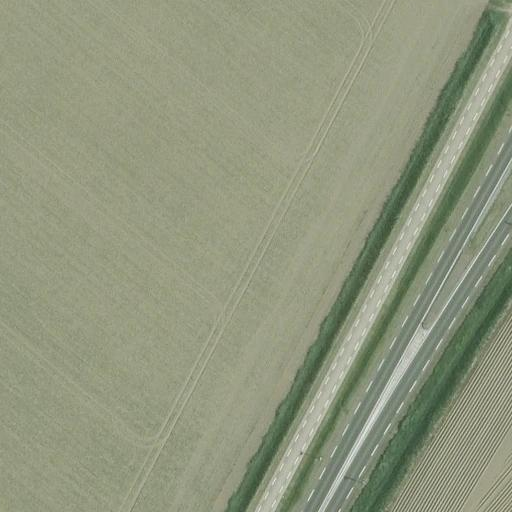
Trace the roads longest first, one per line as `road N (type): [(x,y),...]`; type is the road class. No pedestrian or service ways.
road 1 (unclassified): [(263,511),(511,36)]
road 2 (primary): [(511,149),(320,511)]
road 3 (primary): [(321,511),(511,220)]
